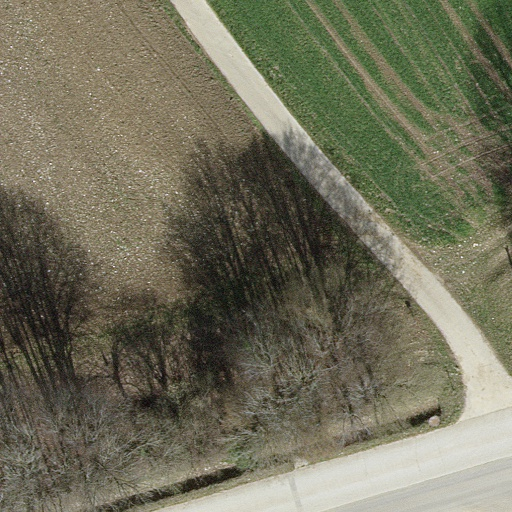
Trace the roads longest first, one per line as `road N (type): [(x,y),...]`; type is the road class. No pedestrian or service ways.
road 1 (track): [(511,418),(465,336),(299,153),(184,0)]
road 2 (trunk): [(184,0),(262,511)]
